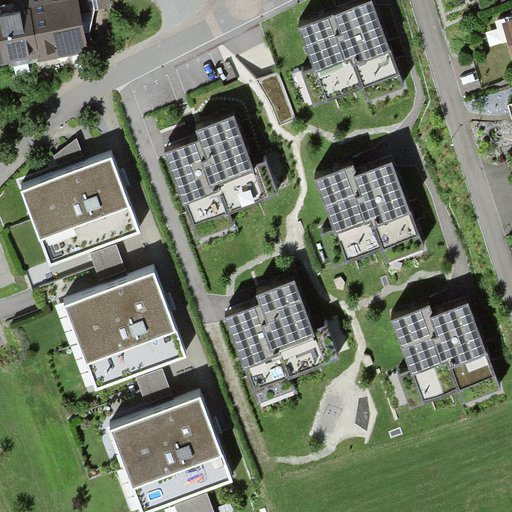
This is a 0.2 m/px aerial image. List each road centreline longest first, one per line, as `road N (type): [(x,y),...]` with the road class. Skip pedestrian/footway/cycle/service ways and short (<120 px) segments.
road 1 (residential): [(422,0),(511,284)]
road 2 (residential): [(0,164),(99,83),(245,7)]
